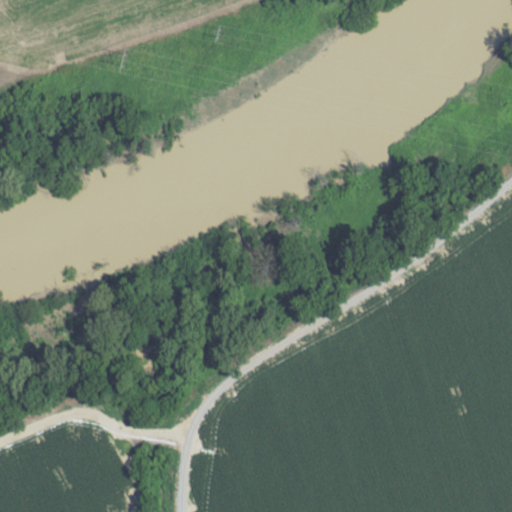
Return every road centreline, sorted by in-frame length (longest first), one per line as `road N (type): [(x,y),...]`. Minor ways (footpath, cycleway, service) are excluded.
road 1 (residential): [(191,435),(220,384),(461,227),(511,179)]
road 2 (residential): [(0,438),(79,409),(191,435)]
